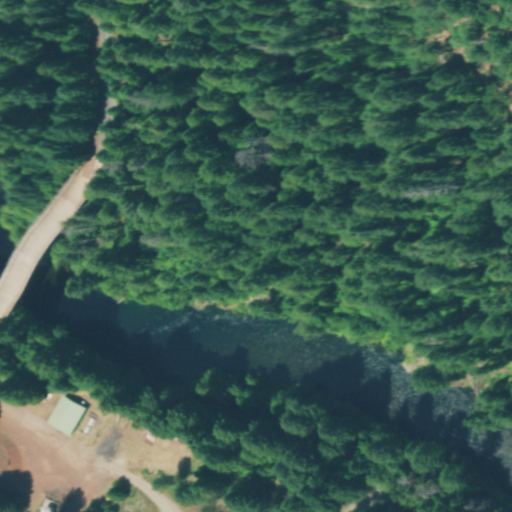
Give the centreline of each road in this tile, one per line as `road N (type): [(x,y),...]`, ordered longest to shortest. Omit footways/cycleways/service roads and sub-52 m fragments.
road 1 (residential): [(87,167),(107,116),(99,0)]
road 2 (residential): [(0,291),(87,167)]
